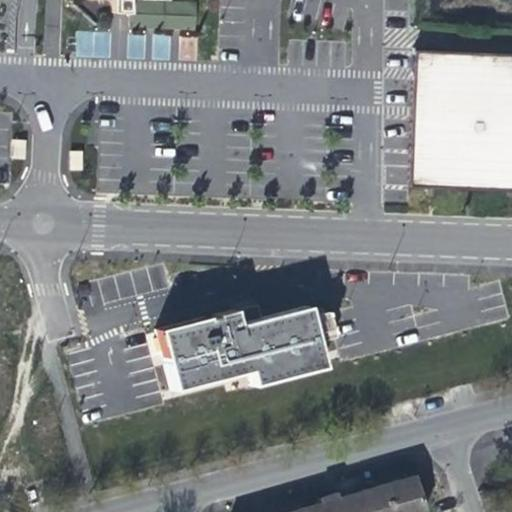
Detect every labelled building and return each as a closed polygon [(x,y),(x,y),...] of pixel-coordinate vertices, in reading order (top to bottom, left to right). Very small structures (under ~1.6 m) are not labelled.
[(111,0),(111,13),(120,13),(129,14),(129,0),(162,0),(168,0),(167,0),(111,0)] [(511,57),(420,54),(420,48),(412,48),(412,53),(412,56),(411,72),(411,78),(411,80),(410,92),(410,107),(410,111),(409,120),(409,136),(408,151),(407,168),(407,177),(407,184),(407,188),(511,192),(511,57)] [(242,304),(154,325),(170,390),(244,372),(248,386),(333,366),(314,300),(244,316),(242,304)] [(393,481),(379,486),(386,511),(420,511),(410,477),(393,481)] [(346,489),(348,495),(363,490),(361,484),(356,486),(346,489)] [(352,511),(386,511),(379,486),(363,490),(348,495),(352,511)] [(318,511),(352,511),(348,495),(346,489),(333,493),(335,498),(329,500),(317,504),(318,511)] [(284,507),(285,511),(288,511),(302,508),(301,502),(296,504),(284,507)]
